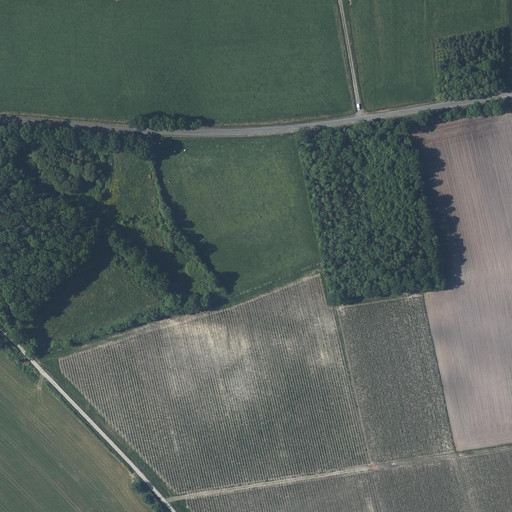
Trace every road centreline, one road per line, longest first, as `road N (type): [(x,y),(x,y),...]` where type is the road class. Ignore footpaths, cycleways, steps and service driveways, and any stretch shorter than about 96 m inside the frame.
road 1 (unclassified): [(0,119),(168,132),(267,130),(511,92)]
road 2 (track): [(172,511),(0,331)]
road 3 (track): [(338,0),(360,119)]
